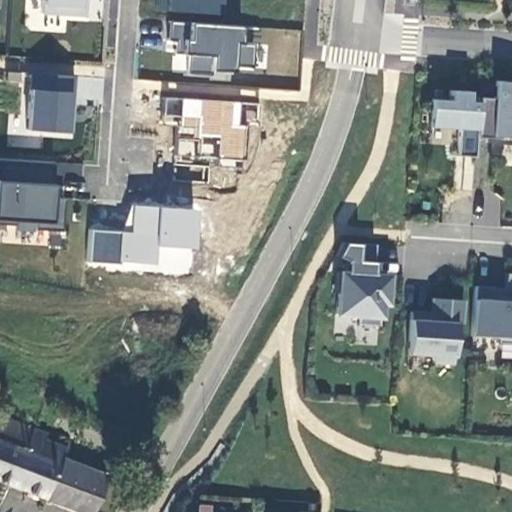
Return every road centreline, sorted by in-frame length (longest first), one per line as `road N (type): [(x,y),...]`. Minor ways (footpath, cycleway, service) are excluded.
road 1 (residential): [(140,511),(305,192),(355,35)]
road 2 (residential): [(121,0),(106,188)]
road 3 (residential): [(355,35),(511,45)]
